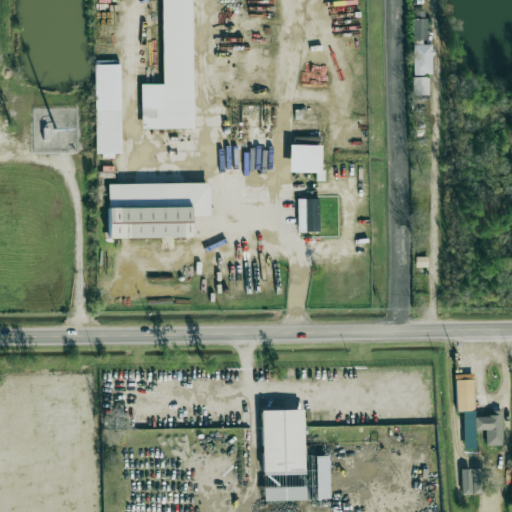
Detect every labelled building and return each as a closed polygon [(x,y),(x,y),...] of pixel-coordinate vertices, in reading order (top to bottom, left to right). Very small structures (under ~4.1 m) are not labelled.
[(140,84),(141,128),(192,128),(190,0),(161,0),(162,84),(140,84)] [(413,18),(413,72),(432,72),(432,42),(428,42),(428,18),(413,18)] [(94,65),(96,153),(120,153),(119,65),(94,65)] [(412,77),(412,95),(428,95),(428,77),(412,77)] [(322,145),(289,145),(289,172),(315,172),(315,181),(321,181),(322,145)] [(191,237),(190,216),(209,216),(209,183),(107,184),(108,239),(191,237)] [(296,198),(318,198),(318,232),(297,232),(296,198)] [(474,411),(473,374),(455,374),(456,411),(474,411)] [(261,410),(263,501),(304,500),(302,409),(261,410)] [(502,445),(502,411),(490,411),(490,417),(474,417),(474,430),(485,430),(485,446),(502,445)] [(328,499),(327,456),(314,456),(315,500),(328,499)] [(484,493),(483,468),(471,469),(472,494),(484,493)]
